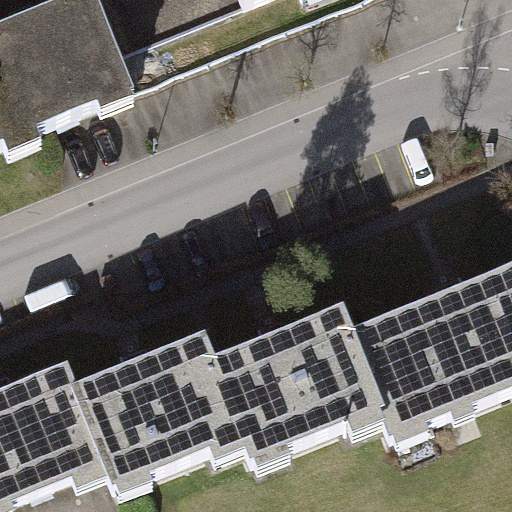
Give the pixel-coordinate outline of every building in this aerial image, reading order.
[(111,69),(281,0),(106,0),(87,8),(111,69)] [(111,69),(87,8),(0,39),(0,162),(127,111),(111,69)] [(511,399),(511,275),(356,338),(386,418),(399,445),(511,399)] [(257,467),(386,418),(356,338),(347,317),(219,367),(251,447),(257,467)] [(251,447),(219,367),(209,344),(77,396),(109,475),(119,500),(251,447)] [(0,511),(15,511),(109,475),(77,396),(66,370),(0,396),(0,511)]
